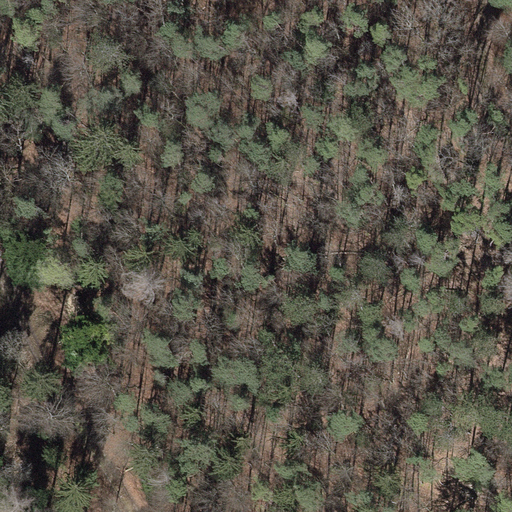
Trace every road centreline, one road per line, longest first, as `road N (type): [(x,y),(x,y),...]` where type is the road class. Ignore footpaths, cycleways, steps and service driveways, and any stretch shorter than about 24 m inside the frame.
road 1 (track): [(138,511),(22,336),(0,255)]
road 2 (track): [(511,127),(502,114),(484,0)]
